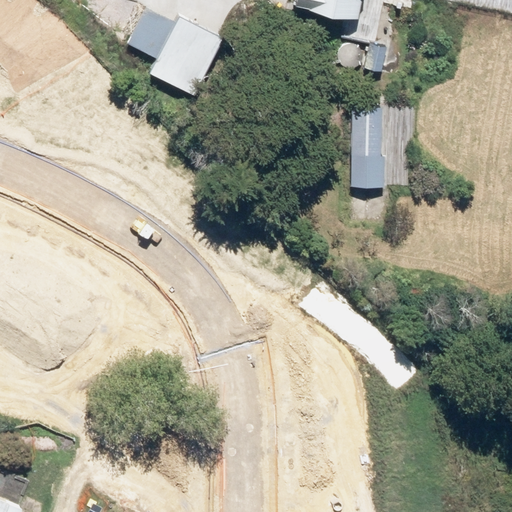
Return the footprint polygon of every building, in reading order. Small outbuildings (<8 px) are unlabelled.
[(359,17),(362,0),(297,0),(297,3),(312,6),(311,8),(359,17)] [(225,35),(177,14),(156,62),(204,84),(225,35)] [(374,42),(368,42),(366,68),(383,70),(386,43),(374,42)] [(383,104),(353,104),(351,185),(386,186),(386,155),(382,154),(383,104)] [(351,188),(349,224),(391,227),(393,190),(351,188)] [(136,458),(115,445),(94,480),(97,481),(94,486),(110,495),(113,491),(132,503),(152,470),(147,467),(154,456),(142,449),(136,458)] [(270,511),(271,511),(214,484),(200,511),(270,511)] [(0,511),(21,511),(24,507),(0,496),(0,511)]
